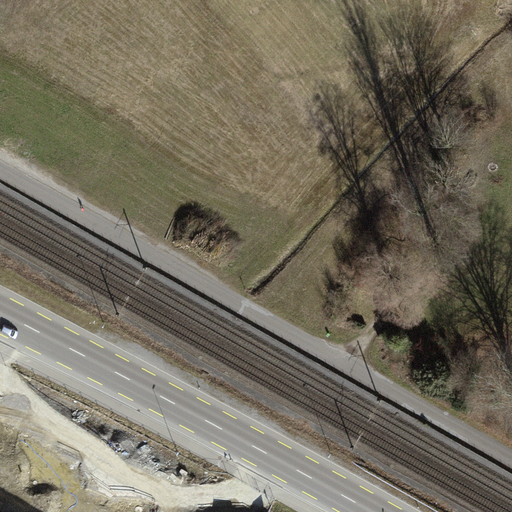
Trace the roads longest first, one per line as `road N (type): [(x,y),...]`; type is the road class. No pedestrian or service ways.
road 1 (residential): [(0,173),(511,467)]
road 2 (primary): [(0,316),(375,511)]
